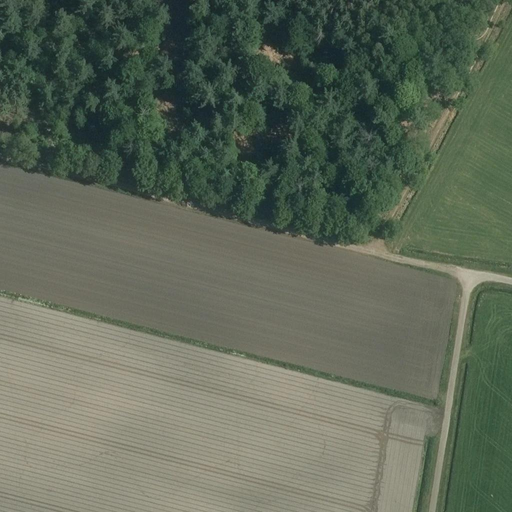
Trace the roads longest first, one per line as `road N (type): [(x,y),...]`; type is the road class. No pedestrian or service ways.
road 1 (track): [(0,154),(469,274)]
road 2 (unclassified): [(432,511),(469,274),(511,282)]
road 3 (track): [(484,38),(372,251)]
